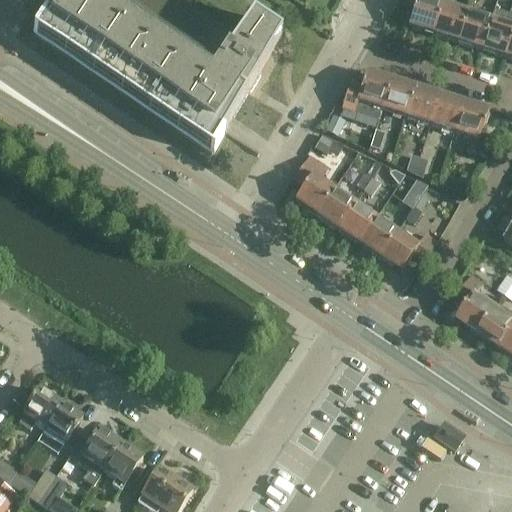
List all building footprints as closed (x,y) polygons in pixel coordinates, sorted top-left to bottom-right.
[(1,0),(22,13),(30,0),(1,0)] [(213,78),(97,0),(59,0),(54,7),(52,11),(45,20),(34,37),(211,156),(221,139),(223,135),(224,134),(232,120),(247,94),(256,79),(280,38),(263,27),(252,19),(241,36),(213,78)] [(431,38),(441,8),(426,3),(426,0),(416,0),(407,30),(431,38)] [(456,46),(465,15),(441,8),(431,38),(456,46)] [(479,53),(489,23),(465,15),(456,46),(479,53)] [(504,61),(511,35),(511,30),(489,23),(479,53),(504,61)] [(377,123),(380,114),(389,84),(365,76),(361,90),(350,86),(341,112),(377,123)] [(404,122),(413,92),(389,84),(380,114),(404,122)] [(428,129),(438,99),(413,92),(404,122),(428,129)] [(452,137),(462,107),(438,99),(428,129),(452,137)] [(462,107),(452,137),(469,142),(464,156),(485,162),(490,148),(478,145),(488,115),(462,107)] [(332,120),(325,135),(337,141),(344,126),(332,120)] [(371,144),(369,151),(379,154),(384,137),(374,134),(371,144)] [(321,140),(314,152),(326,159),(328,156),(333,146),(321,140)] [(315,219),(333,193),(319,184),(328,172),(309,159),(293,183),(304,191),(294,205),(315,219)] [(410,160),(406,175),(414,179),(419,162),(410,160)] [(419,162),(414,179),(422,183),(427,165),(419,162)] [(371,183),(364,178),(363,177),(355,189),(363,195),(371,183)] [(371,183),(363,195),(371,200),(379,188),(371,183)] [(337,233),(354,207),(333,193),(315,219),(337,233)] [(405,223),(413,211),(405,206),(397,218),(405,223)] [(354,207),(337,233),(358,247),(375,221),(354,207)] [(413,211),(405,223),(413,229),(421,216),(420,216),(420,215),(414,211),(413,211)] [(379,262),(396,236),(375,221),(358,247),(379,262)] [(396,236),(379,262),(400,276),(412,259),(423,266),(437,246),(425,238),(417,249),(396,236)] [(469,307),(457,325),(479,339),(491,321),(496,313),(476,299),(484,287),(472,279),(458,300),(469,307)] [(505,300),(511,289),(511,283),(507,279),(497,294),(505,300)] [(491,321),(479,339),(500,353),(511,334),(511,314),(508,320),(496,313),(491,321)] [(511,334),(500,353),(511,361),(511,334)] [(43,434),(60,409),(39,394),(22,420),(23,420),(18,428),(30,435),(34,428),(43,434)] [(43,434),(42,436),(55,445),(56,443),(65,448),(82,423),(60,409),(43,434)] [(433,443),(447,452),(454,456),(463,442),(443,429),(433,443)] [(101,476),(120,449),(99,434),(77,468),(88,475),(82,483),(93,491),(102,477),(101,476)] [(101,476),(102,477),(114,485),(111,490),(120,496),(123,491),(142,463),(120,449),(101,476)] [(0,464),(0,482),(7,488),(16,475),(0,464)] [(16,475),(7,488),(37,508),(55,481),(45,474),(36,488),(16,475)] [(158,475),(140,503),(137,507),(144,511),(181,511),(191,497),(158,475)] [(55,481),(37,508),(42,511),(49,511),(66,488),(55,481)] [(8,511),(15,502),(0,492),(0,511),(8,511)]
